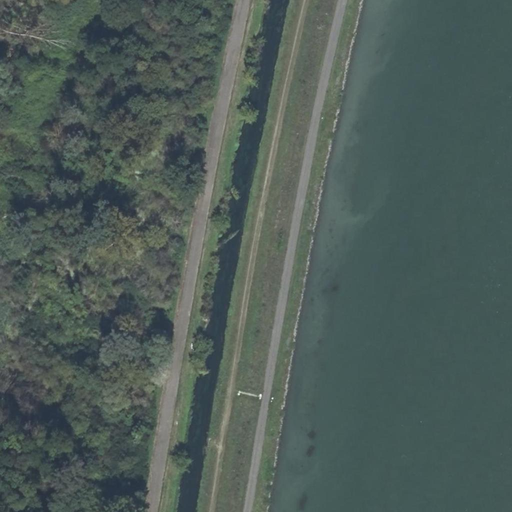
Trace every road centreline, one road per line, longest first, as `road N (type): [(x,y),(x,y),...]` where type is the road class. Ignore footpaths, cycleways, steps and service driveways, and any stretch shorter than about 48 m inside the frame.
road 1 (track): [(309,0),(259,222),(215,511)]
road 2 (track): [(342,0),(248,511)]
